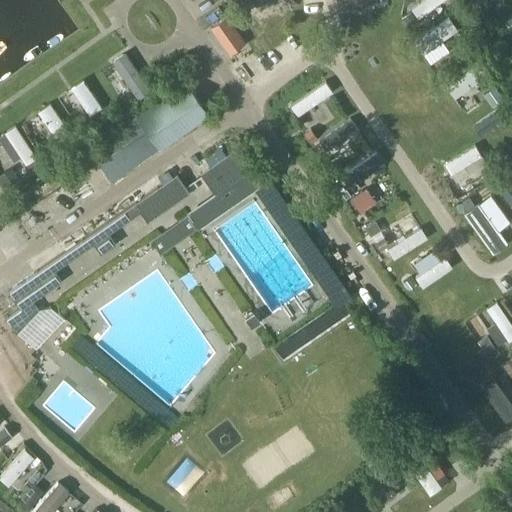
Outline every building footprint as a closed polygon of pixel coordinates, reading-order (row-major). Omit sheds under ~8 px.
[(421,0),(413,6),(422,17),(444,0),(421,0)] [(401,18),(410,30),(419,23),(411,11),(401,18)] [(209,26),(229,54),(246,42),(226,15),(209,26)] [(123,100),(146,90),(130,53),(107,63),(123,100)] [(135,112),(159,147),(209,114),(207,112),(215,107),(209,99),(202,104),(185,79),(135,112)] [(50,100),(38,109),(57,136),(45,144),(55,158),(79,141),(50,100)] [(94,127),(105,119),(99,110),(88,117),(94,127)] [(135,112),(86,144),(110,180),(159,147),(135,112)] [(511,121),(507,112),(478,129),(485,140),(511,123),(511,121)] [(0,139),(20,168),(39,156),(16,122),(0,132),(0,139)] [(310,128),(303,133),(310,143),(322,134),(318,129),(313,133),(310,128)] [(477,142),(445,161),(453,173),(484,155),(477,142)] [(214,193),(249,169),(235,149),(200,173),(214,193)] [(378,149),(340,173),(348,186),(387,162),(378,149)] [(0,179),(7,190),(20,181),(11,167),(0,174),(0,179)] [(147,221),(189,192),(176,174),(8,291),(20,308),(6,318),(16,333),(38,309),(32,301),(61,280),(55,270),(94,243),(101,253),(116,243),(109,233),(140,211),(147,221)] [(461,193),(483,185),(479,176),(458,184),(461,193)] [(511,177),(498,186),(511,210),(511,177)] [(365,188),(350,199),(360,213),(375,203),(365,188)] [(187,235),(197,227),(188,214),(178,221),(187,235)] [(381,229),(375,221),(365,227),(370,236),(381,229)] [(422,225),(388,245),(395,258),(429,238),(422,225)] [(160,254),(171,246),(162,233),(151,240),(160,254)] [(380,249),(388,245),(384,237),(375,242),(380,249)] [(511,318),(498,298),(487,305),(496,319),(487,325),(500,345),(511,337),(511,318)] [(276,345),(286,360),(353,318),(343,302),(276,345)] [(478,342),(486,353),(497,345),(490,334),(478,342)] [(80,337),(75,350),(89,356),(95,344),(80,337)] [(4,427),(0,429),(0,445),(1,446),(12,438),(4,427)] [(428,494),(451,482),(431,443),(408,455),(428,494)] [(27,446),(0,472),(0,474),(9,483),(37,456),(27,446)] [(187,495),(207,473),(192,459),(171,481),(187,495)] [(31,511),(48,511),(71,491),(60,479),(29,509),(31,511)] [(20,500),(30,508),(45,489),(35,481),(20,500)]
